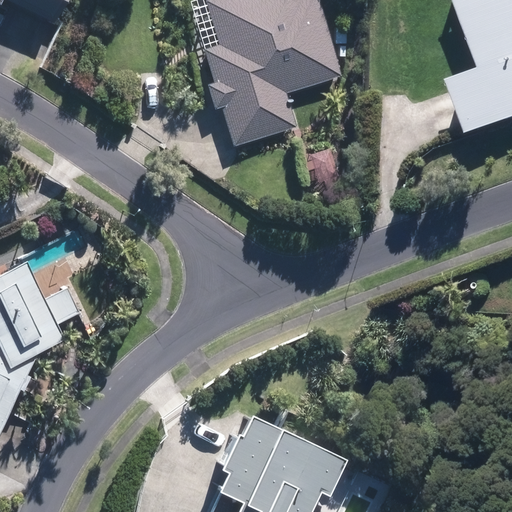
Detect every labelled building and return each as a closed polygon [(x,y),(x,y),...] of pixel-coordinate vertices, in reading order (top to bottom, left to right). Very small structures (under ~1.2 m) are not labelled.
[(0,0),(0,2),(36,20),(45,0),(0,0)] [(207,0),(198,3),(212,47),(196,52),(206,85),(198,87),(206,111),(213,109),(225,148),(288,128),(277,95),(333,77),(309,0),(207,0)] [(491,125),(511,118),(511,0),(482,0),(506,66),(474,77),(491,125)] [(348,27),(338,26),(338,43),(348,43),(348,27)] [(50,296),(33,258),(0,274),(0,443),(43,350),(70,338),(62,322),(82,311),(71,286),(50,296)] [(234,415),(223,439),(217,436),(202,470),(208,472),(199,492),(208,496),(200,511),(288,511),(296,494),(312,501),(331,458),(234,415)]
